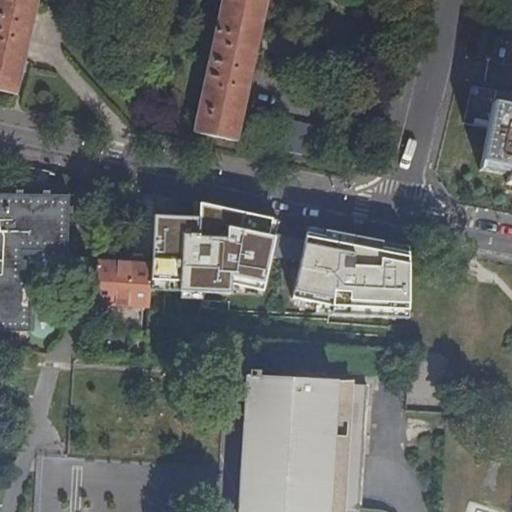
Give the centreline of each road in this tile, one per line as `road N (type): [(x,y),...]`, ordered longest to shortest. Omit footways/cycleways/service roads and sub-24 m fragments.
road 1 (residential): [(400,217),(0,131)]
road 2 (residential): [(400,217),(452,0)]
